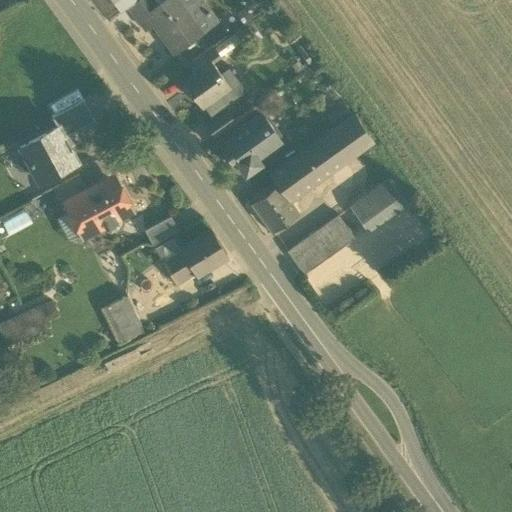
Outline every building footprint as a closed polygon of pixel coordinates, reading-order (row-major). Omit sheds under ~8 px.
[(115,0),(123,10),(128,7),(136,0),(115,0)] [(136,0),(128,7),(137,19),(158,4),(155,0),(136,0)] [(153,24),(174,52),(203,31),(189,11),(180,0),(163,0),(158,4),(137,19),(145,30),(153,24)] [(180,0),(189,11),(201,2),(199,0),(180,0)] [(216,21),(201,2),(189,11),(203,31),(216,21)] [(212,45),(220,56),(240,42),(232,31),(212,45)] [(194,73),(194,74),(211,61),(212,62),(220,56),(212,45),(187,63),(194,73)] [(200,106),(203,103),(228,85),(220,73),(212,62),(211,61),(194,74),(194,73),(182,82),(200,106)] [(227,68),(220,73),(228,85),(228,84),(236,94),(239,92),(240,86),(227,68)] [(228,84),(228,85),(203,103),(210,113),(236,94),(228,84)] [(323,107),(331,121),(351,111),(343,96),(323,107)] [(51,116),(57,126),(58,126),(64,136),(94,120),(83,99),(51,116)] [(205,125),(214,137),(220,133),(235,122),(226,111),(205,125)] [(277,183),(286,195),(303,183),(305,187),(372,139),(354,113),(269,174),(276,184),(277,183)] [(243,175),(253,168),(249,164),(257,158),(281,141),(268,124),(267,125),(259,115),(239,129),(224,139),(228,144),(221,149),(225,155),(221,158),(224,162),(227,165),(231,168),(235,171),(239,173),(243,175)] [(224,139),(239,129),(235,122),(220,133),(224,139)] [(38,181),(77,160),(70,149),(71,148),(65,138),(64,136),(58,126),(57,126),(19,147),(38,181)] [(261,162),(257,158),(249,164),(253,168),(261,162)] [(52,187),(61,206),(69,202),(68,201),(87,191),(87,190),(78,173),(52,187)] [(86,225),(90,232),(103,225),(105,229),(109,230),(118,226),(118,222),(116,218),(128,212),(129,208),(120,190),(116,192),(109,178),(87,190),(87,191),(68,201),(69,202),(72,209),(71,212),(77,222),(87,225),(86,225)] [(350,205),(362,222),(376,212),(399,195),(387,179),(350,205)] [(251,202),(272,231),(298,213),(286,195),(277,183),(276,184),(251,202)] [(376,212),(362,222),(368,231),(405,204),(399,195),(376,212)] [(143,230),(152,244),(178,230),(170,215),(143,230)] [(287,251),(303,274),(354,238),(338,215),(287,251)] [(179,248),(181,250),(194,273),(196,275),(227,256),(211,229),(179,248)] [(176,284),(194,273),(181,250),(163,262),(176,284)] [(100,308),(115,338),(141,325),(126,295),(100,308)] [(0,324),(0,334),(5,345),(49,325),(46,320),(57,314),(51,300),(0,324)]
